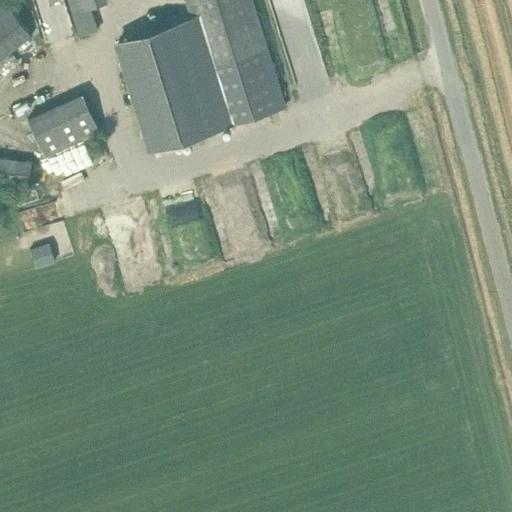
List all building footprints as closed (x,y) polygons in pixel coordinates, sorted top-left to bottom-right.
[(107,0),(69,0),(74,12),(107,0)] [(187,0),(193,17),(119,40),(153,147),(285,106),(251,0),(187,0)] [(0,57),(31,34),(23,23),(11,7),(0,15),(0,57)] [(28,115),(46,154),(100,130),(83,91),(28,115)] [(55,261),(51,247),(31,252),(35,266),(55,261)]
